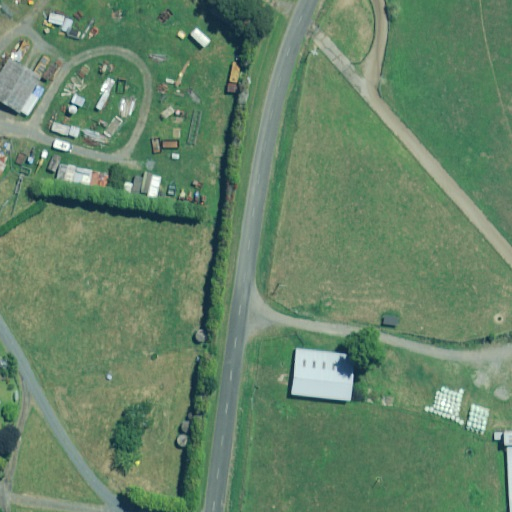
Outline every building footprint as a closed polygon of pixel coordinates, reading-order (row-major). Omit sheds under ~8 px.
[(63,17),(50,14),(48,22),(61,26),(63,17)] [(106,27),(99,22),(90,36),(97,41),(106,27)] [(40,80),(8,61),(0,73),(0,102),(19,114),(21,110),(30,115),(39,100),(31,95),(40,80)] [(86,81),(77,78),(66,113),(75,116),(86,81)] [(171,104),(162,102),(158,121),(168,123),(171,104)] [(190,121),(174,120),(173,127),(190,129),(190,121)] [(77,129),(62,121),(57,129),(73,138),(77,129)] [(9,161),(15,143),(6,141),(0,159),(9,161)] [(15,143),(9,161),(7,169),(15,171),(23,146),(15,143)] [(60,162),(52,160),(47,184),(55,186),(60,162)] [(71,188),(76,168),(61,165),(56,184),(71,188)] [(46,168),(32,166),(31,174),(45,176),(46,168)] [(96,193),(100,173),(76,168),(71,188),(96,193)] [(100,194),(119,198),(123,178),(100,173),(96,193),(100,194)] [(144,177),(127,173),(120,199),(129,201),(130,195),(139,198),(144,177)] [(168,185),(151,181),(146,201),(163,205),(168,185)] [(353,356),(295,350),(291,395),(348,401),(353,356)] [(10,365),(0,360),(0,370),(6,373),(10,365)] [(490,410),(472,405),(465,430),(484,435),(490,410)] [(511,511),(511,432),(502,433),(503,447),(507,446),(508,511),(511,511)]
